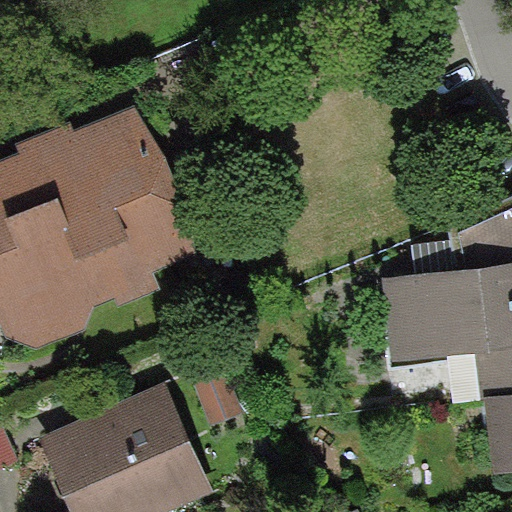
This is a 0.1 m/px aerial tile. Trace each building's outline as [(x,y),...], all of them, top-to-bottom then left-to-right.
[(0,335),(1,338),(34,351),(83,332),(84,309),(145,286),(145,273),(194,250),(181,213),(162,165),(130,118),(73,140),(65,133),(10,154),(12,164),(0,169),(0,335)] [(511,271),(380,285),(388,367),(475,358),(511,354),(511,271)] [(198,327),(167,340),(206,434),(238,421),(198,327)] [(511,354),(475,358),(480,405),(511,401),(511,354)] [(164,393),(30,453),(56,511),(181,511),(211,499),(164,393)] [(511,401),(480,405),(488,482),(511,479),(511,401)] [(0,464),(14,458),(0,427),(0,464)]
